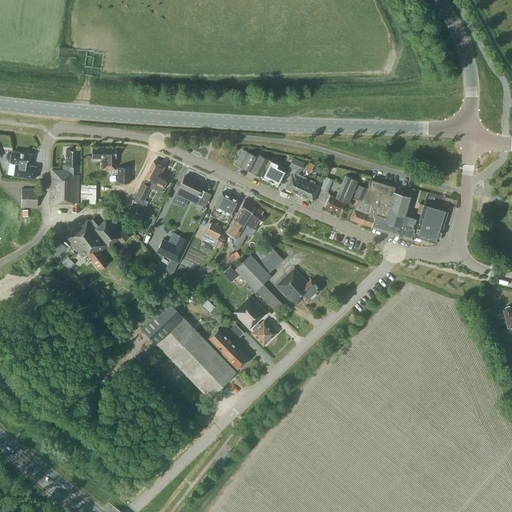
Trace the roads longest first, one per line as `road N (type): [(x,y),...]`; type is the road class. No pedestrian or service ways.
road 1 (secondary): [(0,103),(470,135)]
road 2 (unclassified): [(131,511),(395,249)]
road 3 (residential): [(395,249),(156,141),(62,129),(51,135)]
road 4 (residential): [(0,264),(44,230),(51,135)]
road 5 (unclassified): [(470,135),(468,63),(439,0)]
road 6 (primary): [(95,511),(0,438)]
